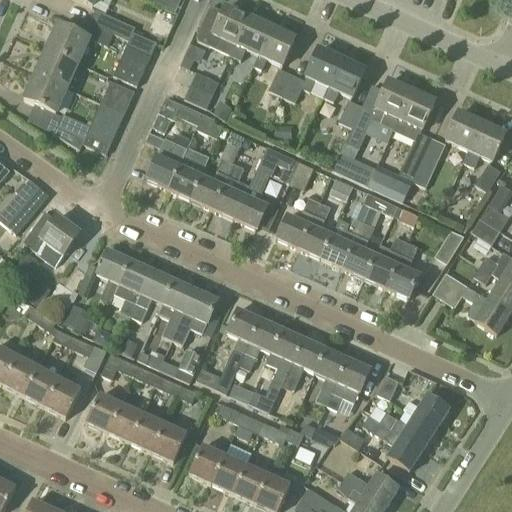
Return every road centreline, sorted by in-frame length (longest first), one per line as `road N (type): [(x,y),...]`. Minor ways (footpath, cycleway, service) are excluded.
road 1 (residential): [(510,400),(102,216)]
road 2 (residential): [(102,216),(197,0)]
road 3 (residential): [(152,511),(0,441)]
road 4 (residential): [(502,65),(352,0)]
road 5 (residential): [(441,511),(510,400)]
road 6 (residential): [(102,216),(0,142)]
